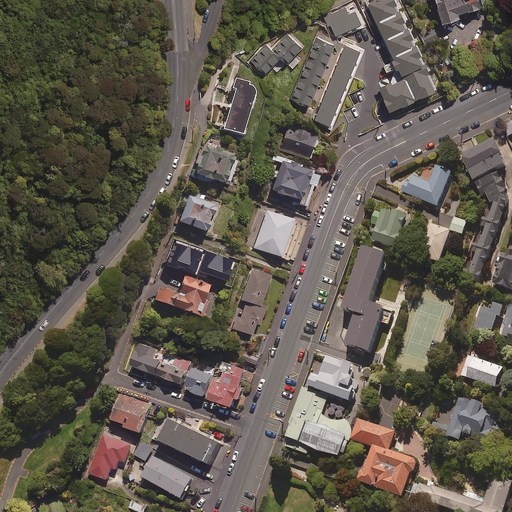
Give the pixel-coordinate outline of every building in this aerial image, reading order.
[(392,86),(427,71),(395,0),(382,0),(368,7),(392,62),(383,66),(392,86)] [(433,0),(442,28),(460,23),(458,18),(485,11),(482,0),(433,0)] [(349,15),(346,8),(326,16),(334,38),(362,27),(356,12),(349,15)] [(304,50),(288,34),(273,50),(267,43),(251,59),(266,75),(281,61),(287,67),(304,50)] [(335,45),(317,37),(291,98),(310,106),(335,45)] [(361,55),(345,48),(314,122),(330,129),(340,105),(361,55)] [(427,71),(392,86),(380,92),(390,115),(437,94),(427,71)] [(258,92),(235,85),(232,94),(236,95),(224,134),(243,140),(258,92)] [(315,134),(288,125),(280,148),(307,158),(315,134)] [(459,154),(472,179),(504,163),(492,138),(459,154)] [(235,163),(206,152),(200,169),(195,168),(191,179),(225,191),(235,163)] [(278,159),(269,188),(297,197),(306,168),(278,159)] [(451,172),(436,165),(428,181),(413,175),(409,184),(405,182),(401,190),(437,205),(451,172)] [(479,225),(482,226),(465,271),(480,277),(510,199),(504,187),(506,186),(498,170),(474,183),(481,197),(486,194),(491,204),(486,217),(483,215),(479,225)] [(205,196),(200,195),(197,203),(189,199),(178,227),(207,239),(217,212),(201,206),(205,196)] [(406,214),(384,207),(382,213),(376,211),(369,231),(374,232),(372,240),(399,249),(403,235),(399,234),(406,214)] [(294,219),(267,209),(254,247),(295,261),(307,226),(294,221),(294,219)] [(466,221),(454,217),(450,230),(462,234),(466,221)] [(450,230),(429,223),(418,255),(439,262),(450,230)] [(511,288),(511,242),(509,253),(504,251),(493,282),(511,288)] [(384,253),(362,246),(342,308),(354,312),(344,343),(369,351),(378,321),(388,324),(392,313),(383,309),(384,306),(369,301),(384,253)] [(178,255),(175,264),(184,268),(185,265),(191,267),(193,261),(178,255)] [(269,275),(251,268),(239,299),(244,301),(239,315),(235,313),(230,326),(250,334),(254,322),(257,323),(264,304),(259,302),(269,275)] [(208,282),(183,273),(176,292),(159,285),(154,298),(202,315),(207,303),(201,301),(208,282)] [(503,305),(493,301),(491,309),(481,306),(473,330),(485,334),(487,329),(492,330),(497,315),(499,316),(503,305)] [(511,303),(510,303),(504,323),(506,324),(502,335),(508,337),(506,343),(511,344),(511,303)] [(157,348),(139,341),(130,362),(155,372),(160,359),(154,356),(157,348)] [(191,361),(166,353),(159,374),(184,382),(191,361)] [(352,363),(326,354),(324,362),(316,359),(307,385),(348,400),(353,385),(349,384),(352,375),(348,373),(352,363)] [(502,367),(468,355),(461,375),(495,387),(502,367)] [(232,405),(235,396),(239,398),(244,386),(239,384),(245,368),(231,363),(230,368),(220,365),(208,397),(219,401),(219,403),(228,406),(228,404),(232,405)] [(216,369),(208,365),(206,371),(193,366),(185,386),(205,394),(216,369)] [(327,396),(302,388),(282,445),(306,453),(309,446),(337,456),(343,439),(347,441),(349,436),(317,425),(327,396)] [(151,403),(120,392),(111,417),(125,422),(124,425),(142,431),(151,403)] [(482,402),(457,397),(451,423),(433,419),(430,432),(470,441),(470,438),(494,444),(502,410),(481,405),(482,402)] [(221,439),(170,415),(165,425),(160,423),(155,435),(211,461),(221,439)] [(389,449),(395,432),(358,418),(350,438),(372,446),(367,458),(366,458),(358,480),(401,496),(410,472),(413,471),(415,468),(416,463),(415,459),(389,449)] [(132,444),(103,433),(89,472),(108,479),(112,467),(117,469),(120,460),(126,462),(132,444)] [(153,448),(141,442),(135,454),(147,460),(153,448)] [(194,476),(155,455),(144,475),(183,497),(194,476)] [(511,482),(494,476),(484,504),(433,486),(434,482),(429,481),(427,485),(415,481),(410,497),(432,505),(433,503),(459,511),(502,511),(511,486),(511,482)] [(144,511),(147,506),(132,500),(129,508),(139,511),(144,511)]
